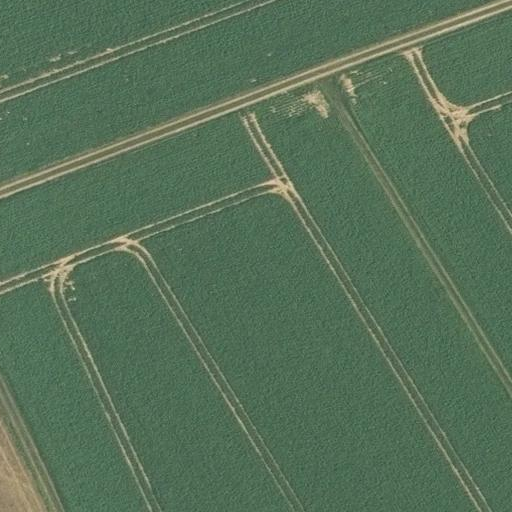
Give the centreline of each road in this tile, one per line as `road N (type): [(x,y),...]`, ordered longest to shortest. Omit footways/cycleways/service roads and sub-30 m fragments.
road 1 (track): [(511,3),(0,193)]
road 2 (track): [(322,72),(511,384)]
road 3 (track): [(57,511),(0,389)]
